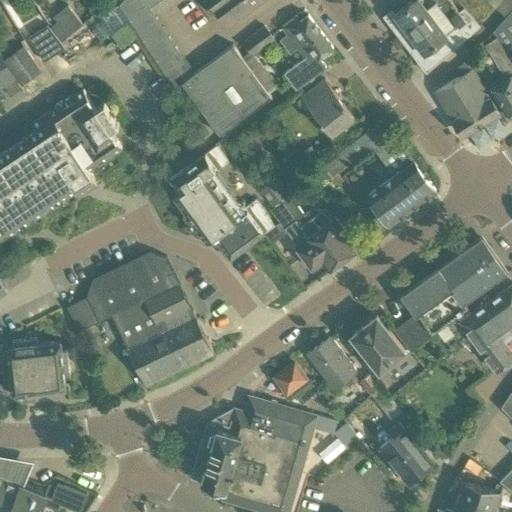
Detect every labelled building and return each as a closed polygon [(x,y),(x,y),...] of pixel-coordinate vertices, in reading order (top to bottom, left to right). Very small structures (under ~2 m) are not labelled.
[(122,0),(119,5),(136,31),(156,18),(150,8),(144,0),(122,0)] [(160,2),(158,0),(144,0),(150,8),(160,2)] [(258,0),(219,0),(215,3),(229,22),(258,0)] [(450,0),(412,0),(402,8),(402,7),(394,14),(424,52),(446,35),(456,47),(480,26),(470,14),(464,19),(450,0)] [(511,9),(511,0),(502,0),(496,8),(505,17),(511,9)] [(57,19),(48,26),(61,41),(70,34),(83,24),(68,5),(54,16),(57,19)] [(511,9),(505,17),(493,32),(496,37),(511,61),(511,9)] [(290,53),(298,47),(305,57),(284,73),(296,89),(326,66),(319,58),(333,47),(308,14),(300,20),(297,16),(282,27),(288,34),(280,40),(290,53)] [(163,28),(156,18),(136,31),(142,41),(163,28)] [(251,54),(253,54),(275,38),(263,23),(241,39),(251,54)] [(61,41),(48,26),(47,24),(29,36),(31,40),(33,42),(44,61),(64,47),(61,41)] [(169,38),(163,28),(142,41),(149,51),(169,38)] [(511,61),(496,37),(484,44),(505,77),(489,87),(508,116),(511,114),(511,61)] [(169,38),(149,51),(155,61),(175,48),(169,38)] [(12,52),(3,58),(14,74),(21,84),(41,70),(24,45),(13,53),(12,52)] [(182,61),(163,73),(174,89),(182,83),(219,134),(270,97),(232,45),(194,73),(192,75),(190,72),(191,68),(186,62),(184,64),(182,61)] [(183,60),(175,48),(155,61),(163,73),(182,61),(183,60)] [(253,54),(251,54),(244,59),(268,93),(277,86),(253,54)] [(14,74),(3,58),(0,59),(0,75),(4,81),(14,74)] [(500,112),(472,68),(434,91),(459,131),(466,133),(500,112)] [(16,79),(4,87),(10,95),(22,88),(16,79)] [(324,79),(300,97),(296,100),(307,114),(312,111),(330,135),(354,118),(324,79)] [(93,85),(87,90),(91,96),(97,92),(93,85)] [(0,236),(74,187),(79,194),(97,181),(89,169),(122,147),(110,129),(119,124),(104,102),(96,107),(83,89),(32,123),(36,129),(0,152),(0,236)] [(391,143),(378,125),(377,123),(338,153),(347,165),(375,143),(397,172),(367,194),(382,214),(373,221),(380,230),(390,223),(436,189),(414,161),(417,158),(400,136),(391,143)] [(282,200),(289,196),(289,195),(274,175),(269,179),(264,173),(262,175),(235,140),(227,145),(260,187),(259,187),(273,207),(282,200)] [(185,209),(219,184),(212,174),(218,170),(217,169),(228,162),(216,145),(205,153),(205,152),(171,177),(181,190),(175,195),(185,209)] [(219,184),(185,209),(204,235),(238,210),(219,184)] [(289,196),(282,200),(296,219),(302,214),(289,196)] [(238,211),(238,210),(204,235),(208,240),(217,233),(222,240),(219,242),(230,257),(264,232),(274,224),(255,199),(245,207),(245,206),(238,211)] [(273,207),(271,208),(270,209),(284,228),(285,227),(297,244),(296,245),(313,268),(323,261),(329,269),(343,258),(312,216),(306,220),(302,214),(296,219),(282,200),(273,207)] [(312,216),(343,258),(357,248),(334,216),(332,217),(324,206),(312,216)] [(417,312),(415,313),(394,330),(411,351),(434,333),(433,332),(438,328),(457,315),(467,306),(463,300),(505,270),(481,238),(439,268),(439,269),(404,294),(417,312)] [(123,338),(190,305),(165,255),(149,250),(93,277),(87,296),(99,320),(99,321),(112,315),(123,338)] [(511,283),(480,306),(505,340),(511,334),(511,283)] [(99,320),(87,296),(67,306),(79,330),(99,320)] [(214,353),(190,305),(123,338),(146,385),(214,353)] [(457,315),(438,328),(442,334),(453,350),(472,337),(496,370),(511,358),(511,351),(504,341),(505,340),(480,306),(460,321),(457,315)] [(377,314),(362,325),(351,334),(379,369),(405,349),(377,314)] [(356,370),(330,335),(307,353),(332,387),(356,370)] [(70,374),(67,350),(61,350),(60,341),(37,343),(37,338),(12,341),(13,346),(7,347),(12,390),(14,390),(15,397),(47,393),(46,387),(65,385),(64,374),(70,374)] [(305,377),(294,362),(276,375),(287,391),(305,377)] [(360,381),(369,394),(381,386),(371,372),(360,381)] [(314,379),(294,394),(301,404),(321,389),(314,379)] [(391,419),(402,410),(383,386),(371,395),(391,419)] [(511,389),(501,406),(511,417),(511,389)] [(233,407),(207,421),(191,477),(201,480),(201,481),(226,488),(224,496),(223,496),(223,499),(270,511),(288,511),(317,414),(276,402),(277,400),(272,398),(271,401),(249,395),(244,410),(233,407)] [(354,418),(350,414),(345,418),(348,423),(354,418)] [(388,432),(421,472),(433,462),(405,427),(403,429),(399,422),(388,432)] [(421,472),(388,432),(387,432),(384,429),(374,438),(409,482),(421,472)] [(29,453),(0,447),(0,446),(0,463),(23,473),(29,453)] [(511,468),(500,480),(502,482),(511,489),(511,468)] [(0,511),(38,511),(45,495),(0,476),(0,511)] [(495,509),(501,485),(497,484),(495,490),(462,480),(457,498),(495,509)] [(50,497),(81,509),(87,494),(56,482),(50,497)] [(511,489),(502,482),(501,485),(495,509),(493,511),(511,511),(507,511),(511,493),(511,489)] [(493,511),(495,509),(457,498),(453,511),(446,509),(444,511),(493,511)]
